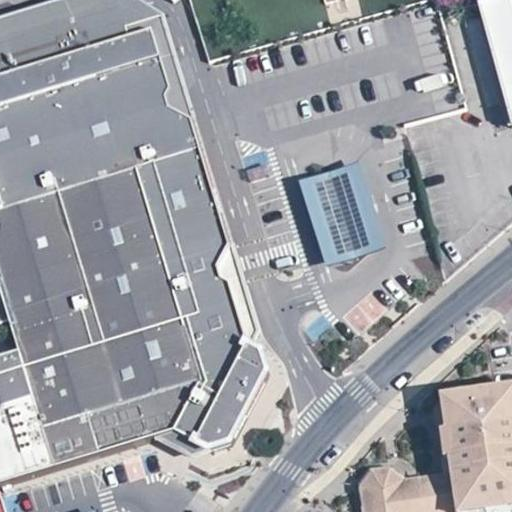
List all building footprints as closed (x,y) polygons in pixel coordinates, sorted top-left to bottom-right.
[(172,112),(194,124),(161,15),(133,0),(81,0),(0,23),(0,37),(119,2),(131,42),(155,35),(172,93),(168,101),(172,112)] [(481,7),(511,120),(511,0),(507,0),(489,5),(481,7)] [(0,487),(177,434),(188,440),(211,453),(231,444),(270,375),(264,354),(250,349),(231,287),(223,283),(220,271),(224,263),(232,249),(194,124),(172,112),(168,101),(172,93),(155,35),(131,42),(119,2),(0,37),(0,286),(12,325),(21,354),(0,360),(0,487)] [(321,268),(383,251),(359,164),(297,181),(321,268)] [(0,286),(0,328),(12,325),(0,286)] [(454,484),(430,487),(421,489),(406,490),(404,481),(387,470),(371,473),(360,488),(363,511),(458,511),(458,508),(485,504),(486,511),(500,511),(508,511),(508,500),(511,499),(511,439),(510,439),(508,424),(511,423),(511,390),(452,399),(456,433),(452,433),(455,460),(451,460),(454,484)] [(456,433),(452,399),(442,401),(433,412),(443,476),(404,481),(406,490),(421,489),(430,487),(454,484),(451,460),(455,460),(452,433),(456,433)]
